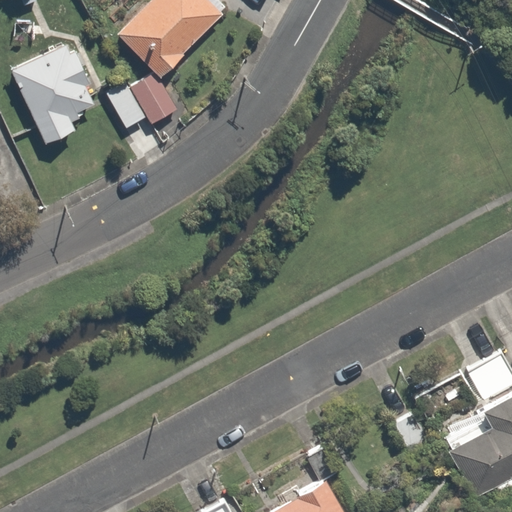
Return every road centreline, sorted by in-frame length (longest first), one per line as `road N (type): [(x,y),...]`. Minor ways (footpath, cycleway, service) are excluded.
road 1 (residential): [(53,511),(511,264)]
road 2 (residential): [(317,0),(239,123),(199,159),(94,226),(0,266)]
